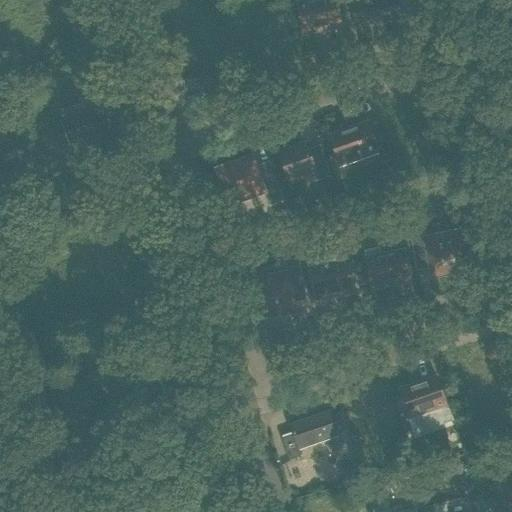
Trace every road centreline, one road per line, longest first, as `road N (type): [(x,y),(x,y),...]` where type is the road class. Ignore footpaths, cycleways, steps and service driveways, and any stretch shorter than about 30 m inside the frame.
road 1 (residential): [(232,346),(483,295),(488,313),(492,331),(248,408)]
road 2 (residential): [(181,158),(424,74),(412,39),(163,92)]
road 3 (residential): [(232,346),(181,158)]
